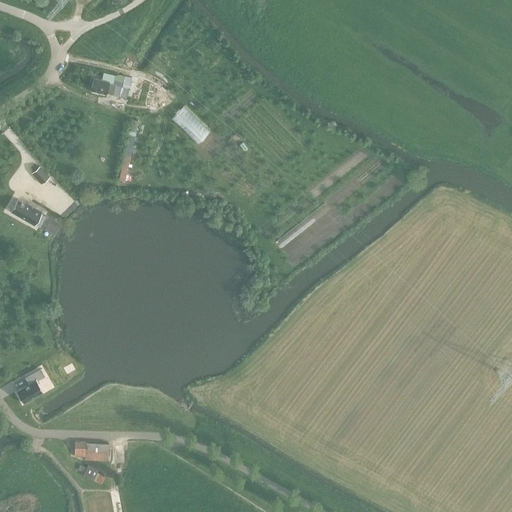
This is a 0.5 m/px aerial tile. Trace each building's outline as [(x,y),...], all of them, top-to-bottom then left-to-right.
[(164,59),(172,65),(177,58),(169,52),(164,59)] [(114,79),(113,84),(115,84),(113,94),(126,97),(131,77),(124,75),(124,76),(123,82),(114,79)] [(113,94),(115,84),(113,84),(109,83),(109,82),(93,78),(91,89),(106,93),(106,92),(113,94)] [(172,117),(198,143),(211,130),(185,104),(172,117)] [(134,151),(138,119),(131,119),(128,150),(134,151)] [(39,166),(31,172),(41,183),(49,177),(39,166)] [(17,198),(10,211),(35,225),(41,213),(17,198)] [(29,383),(16,391),(23,403),(43,391),(36,380),(44,376),(40,369),(25,377),(29,383)] [(75,441),(74,456),(85,456),(85,458),(107,460),(108,451),(108,445),(108,443),(107,443),(86,441),(75,441)] [(151,468),(151,445),(143,445),(142,468),(151,468)] [(80,464),(77,470),(83,473),(82,475),(100,483),(104,475),(97,471),(98,468),(88,464),(86,467),(80,464)]
